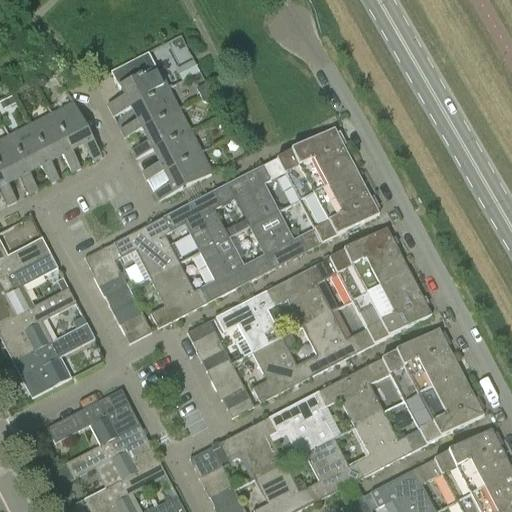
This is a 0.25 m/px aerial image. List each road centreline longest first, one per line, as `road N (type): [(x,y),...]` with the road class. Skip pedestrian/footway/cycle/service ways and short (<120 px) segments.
road 1 (residential): [(511,409),(292,14)]
road 2 (secondary): [(511,221),(384,0)]
road 3 (residential): [(173,459),(217,433),(169,338),(121,364)]
road 4 (residential): [(38,209),(122,163),(84,86)]
road 5 (residential): [(121,364),(38,209)]
road 6 (residential): [(0,430),(121,364)]
